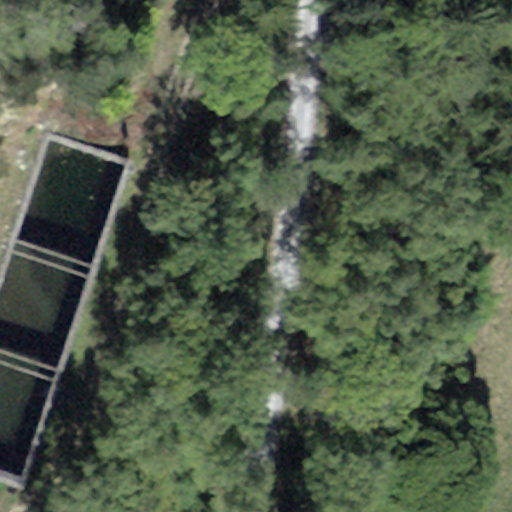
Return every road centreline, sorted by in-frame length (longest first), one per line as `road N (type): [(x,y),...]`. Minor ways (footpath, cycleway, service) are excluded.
road 1 (track): [(208,0),(156,123),(47,479),(20,511)]
road 2 (track): [(303,0),(239,511)]
